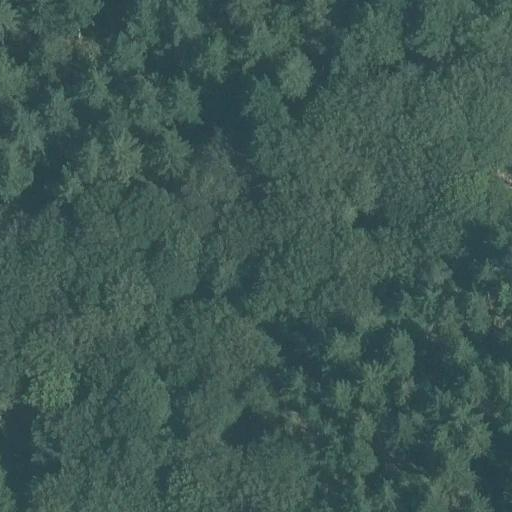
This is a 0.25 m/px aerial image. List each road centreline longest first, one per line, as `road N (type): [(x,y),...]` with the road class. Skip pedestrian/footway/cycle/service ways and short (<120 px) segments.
road 1 (track): [(64,226),(511,67)]
road 2 (track): [(64,226),(102,511)]
road 3 (track): [(10,0),(64,226)]
